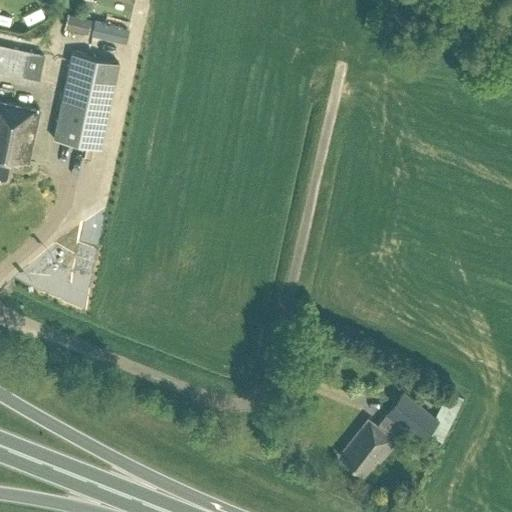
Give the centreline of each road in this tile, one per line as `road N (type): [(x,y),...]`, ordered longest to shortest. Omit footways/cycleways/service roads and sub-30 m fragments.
road 1 (unclassified): [(342,61),(269,386),(243,400),(220,400),(0,309)]
road 2 (trunk): [(208,511),(0,393)]
road 3 (trunk): [(163,511),(0,447)]
